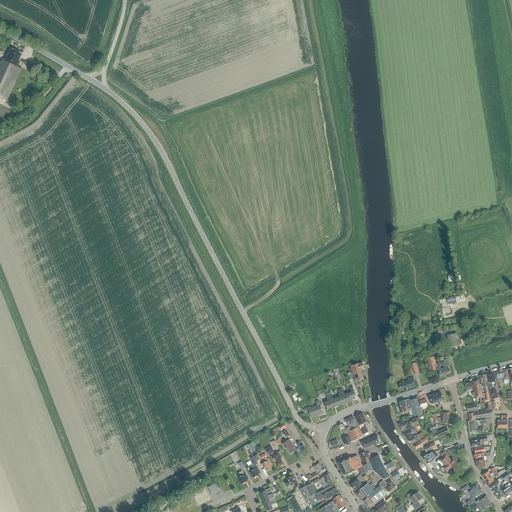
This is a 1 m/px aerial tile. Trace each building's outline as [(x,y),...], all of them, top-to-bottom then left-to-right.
[(19,60),(22,54),(11,49),(8,54),(7,54),(4,59),(1,58),(0,59),(0,97),(6,100),(21,67),(18,66),(21,60),(19,60)] [(446,336),(449,347),(459,345),(457,333),(446,336)] [(440,377),(445,375),(443,368),(440,369),(438,363),(436,364),(435,360),(434,360),(433,357),(426,359),(430,371),(434,370),(433,368),(435,367),(435,368),(437,368),(440,377)] [(355,382),(363,379),(360,370),(364,368),(362,363),(358,364),(350,366),(355,382)] [(416,363),(411,364),(414,374),(419,373),(416,363)] [(508,378),(507,370),(506,369),(502,370),(498,371),(494,372),(496,380),(500,379),(501,380),(503,379),(504,380),(508,379),(508,378)] [(484,375),(488,388),(492,387),(491,382),(495,381),(493,373),(484,375)] [(488,392),(486,385),(487,384),(484,375),(479,376),(481,384),(481,386),(484,385),(485,387),(484,387),(485,393),(488,392)] [(407,389),(415,386),(413,377),(407,379),(408,381),(400,383),(400,385),(399,385),(400,390),(407,388),(407,389)] [(475,399),(482,397),(477,377),(464,381),(466,390),(473,388),(474,392),(475,399)] [(350,401),(351,402),(357,400),(352,387),(349,388),(351,392),(348,394),(350,401)] [(490,401),(491,404),(492,409),(496,409),(495,401),(494,401),(493,398),(498,397),(495,387),(492,388),(492,387),(488,388),(488,389),(491,401),(490,401)] [(344,403),(350,401),(348,394),(345,395),(343,391),(340,392),(344,403)] [(336,398),(338,405),(344,403),(340,392),(338,393),(339,397),(336,398)] [(431,404),(443,400),(440,392),(428,396),(431,404)] [(327,410),(333,407),(329,396),(328,394),(328,393),(325,394),(328,401),(324,403),(327,410)] [(333,407),(338,405),(336,398),(333,399),(331,395),(329,396),(333,407)] [(413,415),(421,413),(417,398),(409,400),(408,400),(400,402),(399,402),(399,403),(399,404),(400,406),(402,414),(408,412),(407,410),(410,409),(410,410),(411,410),(413,415)] [(423,410),(428,408),(426,399),(419,401),(421,407),(422,407),(423,410)] [(317,406),(313,407),(317,416),(323,413),(318,401),(315,402),(317,406)] [(467,412),(478,410),(477,404),(466,406),(467,412)] [(317,416),(313,407),(310,408),(310,407),(303,409),(304,412),(308,410),(311,418),(317,416)] [(491,409),(468,413),(469,421),(475,420),(475,419),(485,418),(485,419),(492,418),(492,414),(491,409)] [(359,426),(366,422),(362,413),(354,417),(359,426)] [(448,424),(449,414),(441,413),(440,420),(437,419),(435,414),(431,416),(434,422),(440,424),(440,423),(442,424),(448,424)] [(497,428),(502,428),(502,430),(503,431),(504,432),(505,432),(506,431),(507,430),(507,429),(507,416),(501,416),(501,420),(497,420),(497,428)] [(352,442),(363,437),(358,427),(355,428),(357,427),(352,417),(345,420),(348,428),(346,429),(352,442)] [(402,431),(418,424),(416,419),(405,423),(404,421),(398,424),(399,424),(398,424),(401,431),(402,431)] [(477,433),(484,432),(483,427),(477,428),(476,421),(468,422),(470,434),(474,433),(474,434),(477,434),(477,433)] [(433,434),(435,439),(449,433),(447,428),(436,433),(435,429),(437,428),(435,424),(429,426),(433,434)] [(362,434),(368,432),(365,426),(360,429),(362,434)] [(412,435),(417,433),(414,428),(409,430),(403,433),(406,439),(412,436),(412,435)] [(282,432),(286,438),(290,435),(285,429),(282,432)] [(416,434),(408,439),(411,445),(419,440),(418,438),(423,435),(421,431),(416,434)] [(348,436),(341,439),(344,445),(347,443),(351,442),(348,436)] [(364,449),(379,442),(376,436),(361,443),(364,449)] [(480,443),(487,441),(486,436),(479,438),(479,440),(471,441),(472,447),(481,446),(480,443)] [(290,454),(295,450),(293,448),(294,447),(289,440),(282,444),(285,449),(285,448),(290,454)] [(416,450),(423,446),(420,441),(413,445),(416,450)] [(430,450),(436,447),(434,442),(430,444),(431,444),(429,445),(429,446),(424,448),(426,452),(431,450),(430,450)] [(276,466),(282,463),(280,459),(281,459),(277,452),(274,454),(271,447),(265,450),(268,455),(270,454),(271,456),(270,456),(272,460),(273,459),(276,466)] [(475,457),(476,459),(483,457),(483,455),(484,455),(483,452),(485,452),(484,447),(474,449),(475,453),(473,453),(474,458),(475,457)] [(365,474),(373,471),(366,454),(365,452),(359,455),(364,465),(362,466),(362,467),(365,474)] [(435,452),(434,452),(431,453),(430,452),(429,454),(428,453),(427,454),(426,453),(422,457),(427,463),(437,455),(435,452)] [(266,472),(272,469),(268,461),(267,461),(266,458),(267,457),(265,453),(259,456),(261,460),(263,459),(265,462),(261,464),(262,467),(263,467),(266,472)] [(366,454),(373,471),(384,480),(389,476),(386,470),(394,465),(392,462),(384,467),(378,455),(372,458),(369,453),(366,454)] [(257,468),(255,469),(253,465),(258,463),(254,456),(253,456),(252,455),(249,457),(250,458),(253,464),(247,467),(250,471),(250,472),(253,478),(258,476),(258,474),(260,473),(257,468)] [(446,455),(442,457),(452,468),(457,463),(452,458),(450,460),(446,455)] [(362,467),(362,466),(357,456),(350,459),(350,457),(337,463),(343,475),(347,474),(348,475),(351,473),(350,472),(358,469),(360,474),(364,472),(362,467)] [(489,456),(483,457),(476,459),(475,459),(477,467),(482,466),(481,463),(485,463),(484,460),(488,459),(489,456)] [(447,472),(452,468),(442,457),(439,460),(444,466),(442,467),(447,472)] [(318,475),(326,471),(323,467),(322,468),(319,463),(313,467),(318,475)] [(244,475),(242,472),(242,471),(238,473),(240,477),(238,478),(241,485),(247,482),(246,481),(248,480),(245,474),(244,475)] [(482,476),(485,480),(491,476),(488,472),(482,476)] [(320,479),(321,479),(319,480),(317,477),(310,481),(312,484),(317,481),(318,482),(320,482),(323,488),(328,486),(333,483),(328,474),(323,477),(323,478),(320,479)] [(287,479),(288,481),(284,483),(287,487),(290,485),(291,486),(293,484),(295,488),(297,487),(298,485),(297,482),(298,482),(296,479),(295,479),(293,476),(287,479)] [(491,476),(485,480),(488,485),(494,481),(491,476)] [(357,480),(356,480),(350,486),(355,492),(362,486),(357,480)] [(387,483),(389,486),(387,487),(388,488),(386,490),(389,494),(397,488),(393,484),(390,480),(387,483)] [(500,485),(497,480),(488,486),(497,499),(500,500),(504,497),(497,487),(500,485)] [(384,481),(379,485),(380,486),(383,490),(388,486),(384,481)] [(208,487),(213,496),(216,495),(221,493),(216,483),(208,487)] [(468,492),(472,498),(466,502),(468,506),(475,501),(474,499),(476,497),(483,493),(478,483),(471,488),(472,490),(468,492)] [(305,500),(316,494),(310,484),(300,489),(305,500)] [(367,484),(355,494),(360,501),(361,501),(372,492),(373,491),(367,484)] [(511,488),(509,484),(500,490),(505,496),(511,491),(511,488)] [(332,486),(321,491),(316,494),(317,496),(316,497),(318,501),(324,498),(326,501),(338,494),(335,487),(333,488),(332,486)] [(386,493),(380,486),(373,491),(372,492),(377,500),(386,493)] [(259,493),(262,499),(267,496),(266,494),(271,492),(270,489),(265,491),(259,493)] [(367,508),(377,500),(372,492),(361,501),(367,508)] [(414,505),(422,498),(418,492),(414,494),(412,492),(407,496),(409,498),(414,505)] [(272,494),(267,496),(262,499),(264,505),(270,503),(268,499),(273,497),(272,494)] [(334,501),(317,511),(316,511),(337,511),(336,510),(345,504),(339,495),(333,499),(334,501)] [(487,509),(492,505),(486,496),(475,503),(475,504),(469,508),(471,510),(477,506),(481,511),(486,508),(487,509)] [(302,511),(295,497),(288,501),(293,511),(302,511)] [(275,500),(270,503),(264,505),(267,511),(272,509),(271,505),(276,503),(275,500)] [(377,510),(372,511),(383,511),(388,509),(387,505),(384,502),(376,508),(377,510)]
